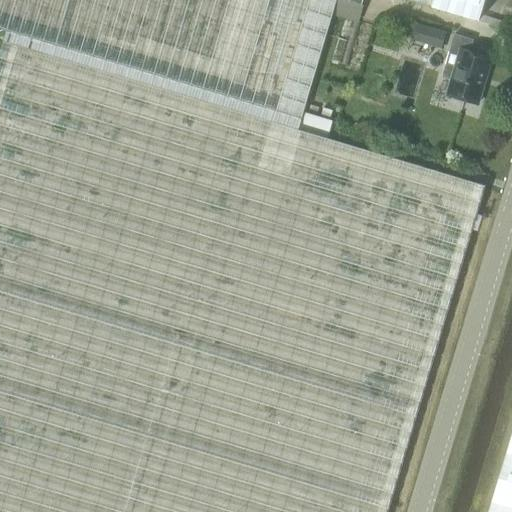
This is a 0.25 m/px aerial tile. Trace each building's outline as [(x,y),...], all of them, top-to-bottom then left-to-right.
[(0,0),(0,28),(301,118),(335,0),(0,0)] [(346,0),(361,5),(362,0),(409,0),(478,21),(484,0),(346,0)] [(338,63),(346,66),(359,22),(351,19),(338,63)] [(472,40),(454,34),(445,65),(454,67),(446,95),(477,104),(490,58),(469,51),(472,40)] [(385,511),(483,185),(3,41),(0,50),(0,511),(385,511)] [(301,118),(297,129),(327,138),(332,121),(302,112),(301,118)] [(511,511),(511,429),(487,511),(511,511)]
